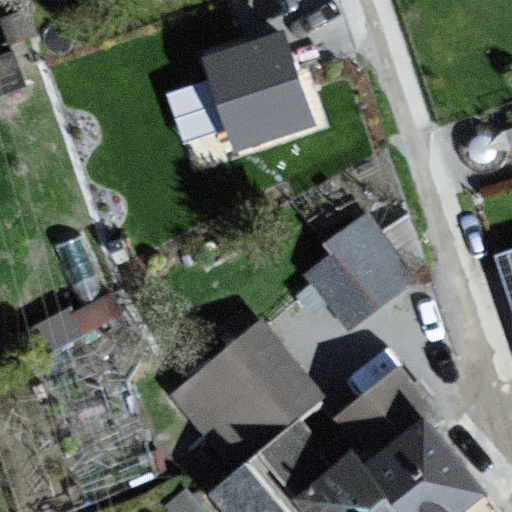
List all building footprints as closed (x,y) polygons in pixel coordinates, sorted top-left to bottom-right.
[(284,34),(209,59),(239,146),(313,121),(284,34)] [(375,216),(338,244),(345,254),(318,275),(360,331),(425,282),(375,216)] [(511,250),(494,257),(511,309),(511,250)] [(420,511),(375,460),(365,447),(351,460),(314,417),(338,396),(271,319),(184,394),(250,470),(218,498),(230,511),(420,511)] [(447,412),(409,367),(350,418),(381,455),(375,460),(420,511),(471,511),(499,488),(439,418),(447,412)] [(212,511),(195,491),(176,507),(180,511),(212,511)]
